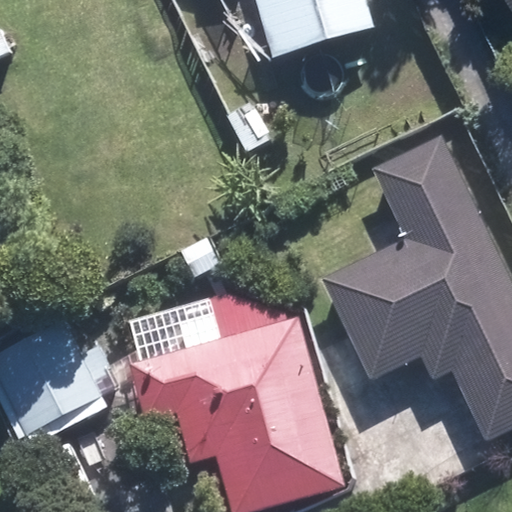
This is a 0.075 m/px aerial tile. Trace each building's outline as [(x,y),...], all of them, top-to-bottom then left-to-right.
[(250,0),(268,61),(371,32),(361,0),(250,0)] [(0,55),(10,51),(0,28),(0,55)] [(270,135),(253,100),(229,111),(246,147),(270,135)] [(511,428),(511,285),(440,135),(372,168),(406,240),(322,281),(370,381),(421,357),(431,379),(449,371),(483,442),(511,428)] [(0,312),(22,301),(0,256),(0,312)] [(298,319),(127,367),(144,428),(175,419),(188,468),(213,461),(227,511),(260,511),(346,487),(298,319)] [(0,352),(0,383),(25,434),(98,399),(62,323),(0,352)]
